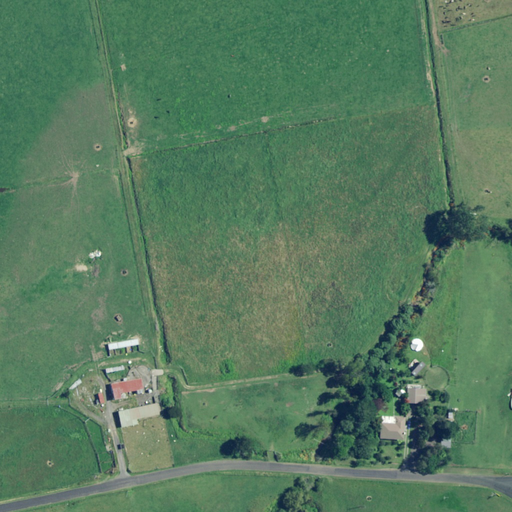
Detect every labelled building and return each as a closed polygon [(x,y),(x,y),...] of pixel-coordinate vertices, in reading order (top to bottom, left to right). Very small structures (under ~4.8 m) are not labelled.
[(104,345),(106,358),(110,357),(108,350),(138,345),(137,339),(108,344),(104,345)] [(104,376),(106,380),(109,379),(110,381),(125,378),(123,365),(104,369),(106,376),(104,376)] [(142,389),(140,379),(110,385),(113,400),(120,398),(119,394),(142,389)] [(405,392),(400,387),(394,394),(399,398),(405,392)] [(430,389),(406,388),(405,403),(429,404),(430,389)] [(159,415),(157,403),(117,412),(121,428),(137,424),(136,420),(159,415)] [(404,418),(380,417),(378,439),(403,440),(404,418)]
